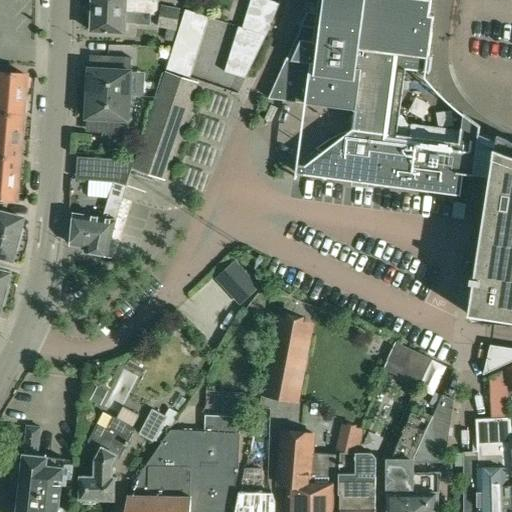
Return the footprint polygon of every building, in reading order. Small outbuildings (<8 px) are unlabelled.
[(151,12),(151,13),(157,13),(157,1),(142,0),(92,0),(93,10),(151,12)] [(354,128),(348,131),(332,138),(318,148),(324,152),(306,165),(299,165),(298,173),(462,194),(464,173),(474,175),(474,174),(475,174),(478,145),(496,147),(497,141),(479,134),(477,134),(478,127),(465,118),(464,132),(399,123),(406,68),(428,71),(433,32),(428,31),(432,0),(319,0),(318,12),(309,11),(270,98),(357,109),(356,115),(351,114),(350,122),(355,123),(354,128)] [(181,8),(163,4),(161,15),(179,19),(181,8)] [(151,24),(151,13),(151,12),(93,10),(92,31),(125,32),(126,23),(151,24)] [(186,10),(182,21),(206,29),(210,18),(186,10)] [(161,15),(158,26),(177,30),(179,19),(161,15)] [(182,21),(178,32),(202,41),(206,29),(182,21)] [(237,39),(259,46),(264,37),(240,29),(237,39)] [(178,32),(174,43),(199,51),(202,41),(178,32)] [(259,46),(237,39),(234,50),(254,56),(259,46)] [(174,43),(171,54),(195,62),(199,51),(174,43)] [(230,60),(250,66),(254,56),(234,50),(230,60)] [(190,77),(195,62),(171,54),(166,68),(190,77)] [(89,69),(88,93),(130,95),(132,58),(106,56),(90,56),(89,69)] [(250,66),(230,60),(227,70),(245,76),(250,66)] [(0,91),(24,94),(26,74),(0,72),(0,91)] [(165,178),(198,83),(167,73),(135,167),(165,178)] [(24,94),(0,91),(0,113),(22,116),(24,94)] [(127,134),(130,95),(88,93),(87,118),(103,119),(102,133),(127,134)] [(0,136),(20,138),(22,116),(0,113),(0,136)] [(488,190),(468,314),(511,321),(511,141),(497,135),(497,141),(496,147),(478,145),(475,174),(491,177),(489,190),(488,190)] [(0,157),(19,159),(20,138),(0,136),(0,157)] [(0,179),(17,181),(19,159),(0,157),(0,179)] [(86,179),(114,182),(124,185),(127,185),(134,161),(88,158),(86,179)] [(0,179),(0,199),(15,201),(17,181),(0,179)] [(71,241),(72,241),(72,245),(87,247),(86,252),(109,255),(110,255),(117,220),(128,186),(127,185),(124,185),(114,182),(103,218),(76,214),(75,225),(73,225),(69,227),(68,237),(71,241)] [(462,219),(465,202),(451,200),(452,200),(449,217),(462,219)] [(0,234),(17,239),(22,217),(0,211),(0,234)] [(0,258),(11,261),(17,239),(0,234),(0,258)] [(237,283),(250,267),(234,255),(222,270),(237,283)] [(273,335),(265,375),(261,394),(300,401),(315,324),(276,316),(273,335)] [(493,369),(494,370),(511,361),(511,349),(497,347),(493,369)] [(132,371),(121,399),(138,405),(149,377),(132,371)] [(490,376),(492,418),(511,418),(508,388),(503,388),(502,371),(490,376)] [(455,399),(444,394),(433,416),(413,456),(414,462),(445,462),(455,399)] [(389,459),(388,511),(411,511),(412,491),(413,491),(413,456),(433,416),(413,407),(389,459)] [(154,442),(168,416),(153,408),(140,434),(154,442)] [(120,457),(136,427),(114,416),(114,417),(105,412),(99,423),(98,423),(88,441),(99,447),(93,458),(95,459),(94,476),(81,475),(81,499),(115,500),(116,477),(113,477),(114,464),(118,456),(120,457)] [(508,511),(508,506),(511,505),(511,443),(511,418),(492,418),(478,419),(478,451),(465,452),(465,511),(508,511)] [(68,484),(68,478),(74,479),(75,463),(65,462),(65,458),(39,456),(42,426),(27,425),(24,454),(25,454),(18,511),(59,511),(63,483),(68,484)] [(241,433),(171,429),(132,485),(132,495),(130,495),(127,511),(231,511),(239,469),(241,433)] [(284,431),(280,486),(288,485),(287,511),(336,511),(336,484),(335,484),(336,456),(311,454),(313,433),(284,431)] [(341,452),(339,493),(377,493),(377,457),(372,452),(362,452),(341,452)] [(275,511),(276,500),(273,493),(267,493),(267,489),(263,489),(263,468),(246,468),(237,511),(275,511)] [(412,511),(436,511),(437,509),(438,509),(442,472),(414,473),(412,511)] [(341,494),(341,507),(340,511),(376,511),(377,493),(339,493),(339,494),(341,494)]
